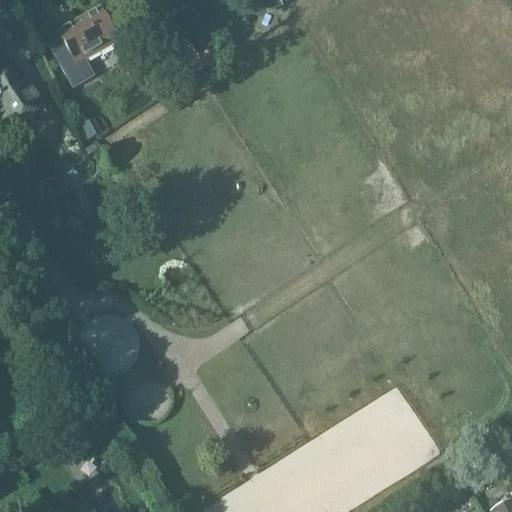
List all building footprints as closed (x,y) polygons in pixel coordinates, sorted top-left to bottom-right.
[(255,0),(260,16),(282,9),(279,0),(255,0)] [(49,50),(62,73),(72,91),(94,79),(84,61),(118,42),(100,12),(59,35),(63,42),(57,46),(49,50)] [(170,48),(188,80),(219,62),(215,55),(199,64),(185,40),(170,48)] [(0,126),(7,137),(37,117),(42,123),(53,115),(36,90),(26,96),(21,88),(11,74),(0,81),(0,126)] [(30,81),(21,88),(26,96),(36,90),(30,81)] [(93,121),(84,127),(91,140),(101,135),(93,121)] [(0,244),(8,258),(11,256),(28,285),(44,276),(27,246),(29,245),(0,197),(0,244)] [(150,296),(144,303),(151,309),(157,302),(150,296)] [(84,432),(56,448),(65,462),(73,457),(75,460),(86,454),(84,451),(92,445),(90,442),(92,441),(88,434),(86,435),(84,432)] [(497,511),(511,511),(511,501),(510,497),(504,500),(507,507),(497,511)]
